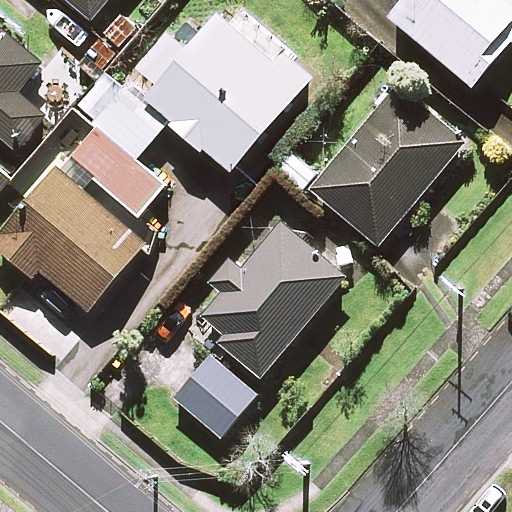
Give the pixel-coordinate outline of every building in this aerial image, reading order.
[(112,0),(65,0),(93,23),(112,0)] [(511,42),(511,0),(408,0),(392,19),(472,89),(511,42)] [(273,63),(218,16),(189,51),(170,34),(139,71),(159,88),(146,102),(231,174),(314,76),(284,50),(273,63)] [(48,63),(0,23),(0,141),(20,158),(53,118),(23,94),(48,63)] [(465,146),(397,89),(312,190),(379,247),(465,146)] [(168,128),(131,94),(71,157),(138,220),(170,186),(140,158),(168,128)] [(148,244),(62,169),(0,240),(0,253),(34,284),(43,274),(88,313),(148,244)] [(0,194),(11,182),(0,172),(0,194)] [(346,278),(281,225),(203,319),(234,344),(229,351),(263,379),(346,278)] [(258,396),(210,357),(175,400),(223,439),(258,396)]
